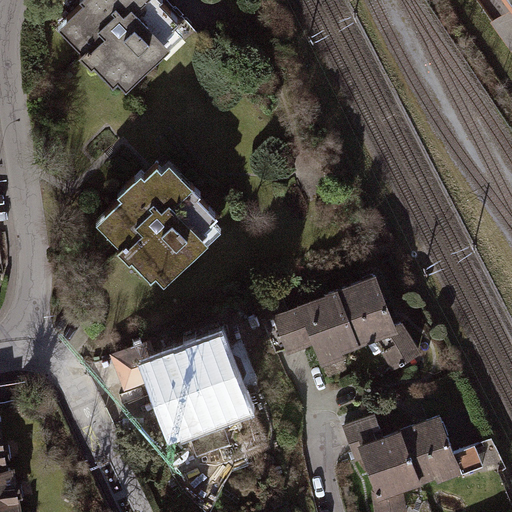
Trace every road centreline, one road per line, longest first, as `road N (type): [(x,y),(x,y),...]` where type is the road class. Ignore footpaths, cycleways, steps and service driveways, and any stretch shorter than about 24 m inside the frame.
road 1 (residential): [(13,0),(7,52),(35,253),(27,331)]
road 2 (residential): [(27,331),(46,347),(131,511)]
